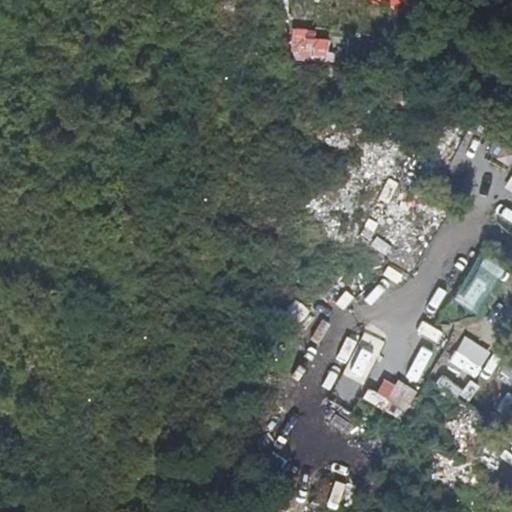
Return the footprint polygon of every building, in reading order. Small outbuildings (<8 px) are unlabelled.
[(291,52),(339,53),(340,31),(291,31),(291,52)] [(502,179),(511,154),(511,148),(490,139),(478,168),(502,179)] [(478,312),(497,261),(475,253),(461,290),(435,280),(429,295),(478,312)] [(362,376),(382,347),(366,336),(346,364),(362,376)] [(455,371),(467,342),(454,336),(442,365),(455,371)] [(511,354),(498,370),(511,381),(511,354)] [(361,395),(366,384),(343,373),(338,384),(361,395)] [(317,387),(337,395),(342,384),(322,376),(317,387)] [(385,376),(374,395),(405,411),(415,392),(385,376)] [(511,413),(511,392),(503,389),(496,408),(511,413)] [(350,481),(339,465),(322,476),(333,492),(350,481)]
